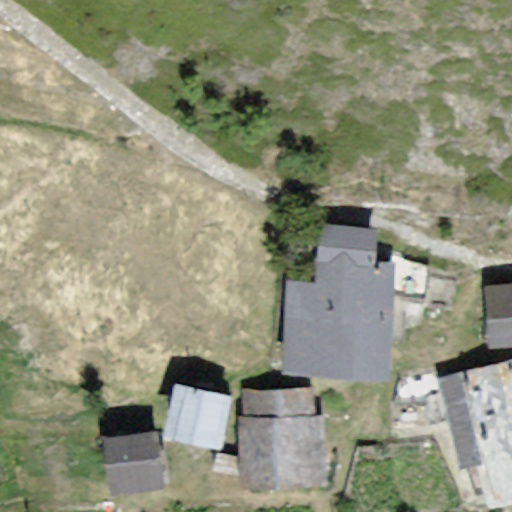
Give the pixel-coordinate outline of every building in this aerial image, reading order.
[(385,231),(330,229),(327,272),(382,274),(385,231)] [(298,372),(398,372),(397,277),(298,278),(298,372)] [(511,290),(498,292),(504,339),(511,337),(511,290)] [(511,361),(471,376),(511,495),(511,361)] [(232,445),(242,397),(186,385),(176,433),(232,445)] [(338,409),(315,410),(315,392),(265,394),(266,413),(247,414),(251,482),(342,477),(338,409)] [(169,433),(108,442),(116,493),(177,483),(169,433)]
